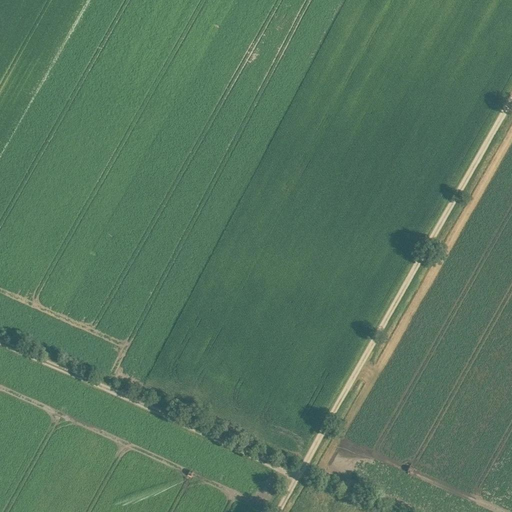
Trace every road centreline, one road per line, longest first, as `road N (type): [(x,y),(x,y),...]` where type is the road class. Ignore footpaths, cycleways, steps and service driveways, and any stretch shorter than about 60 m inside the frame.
road 1 (track): [(511,104),(278,511)]
road 2 (track): [(0,342),(298,477)]
